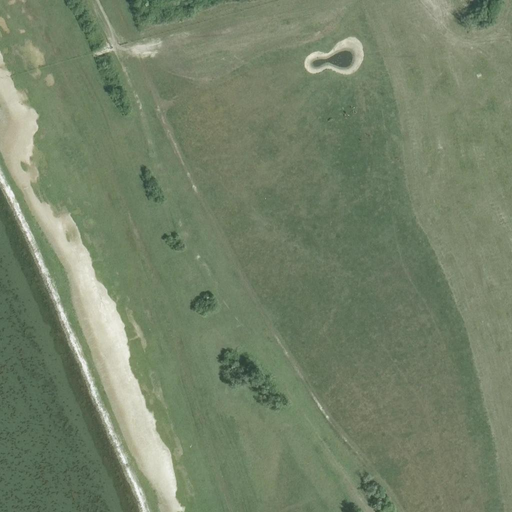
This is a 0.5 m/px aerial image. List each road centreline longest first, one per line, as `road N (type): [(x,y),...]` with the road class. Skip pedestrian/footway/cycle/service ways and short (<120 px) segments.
road 1 (track): [(424,511),(248,305),(111,0)]
road 2 (track): [(348,0),(386,227),(457,385),(486,511)]
